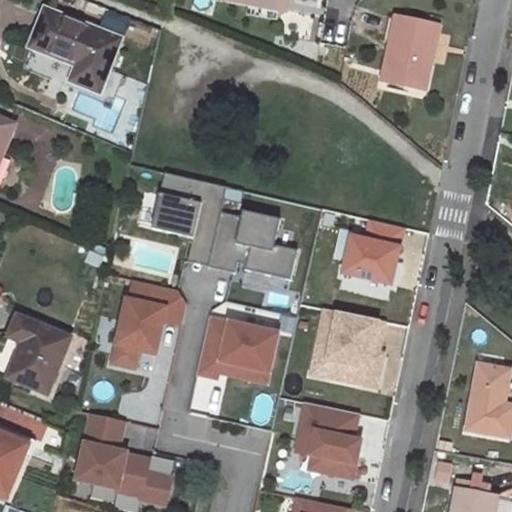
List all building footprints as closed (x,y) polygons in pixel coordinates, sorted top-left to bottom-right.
[(243,17),(271,22),(274,10),(282,11),(284,0),(224,0),(224,1),(245,5),(243,17)] [(118,41),(46,13),(32,45),(79,65),(73,80),(99,91),(118,41)] [(383,80),(424,89),(436,28),(396,20),(383,80)] [(0,119),(11,124),(16,113),(0,105),(0,119)] [(0,156),(14,126),(11,124),(0,119),(0,156)] [(210,265),(223,212),(228,188),(167,173),(154,230),(196,240),(191,261),(210,265)] [(285,220),(249,211),(247,218),(241,242),(254,245),(277,251),(278,245),(285,220)] [(240,260),(249,263),(254,245),(241,242),(247,218),(223,212),(210,265),(237,272),(240,260)] [(353,238),(345,274),(392,284),(404,230),(371,223),(367,241),(353,238)] [(334,258),(346,261),(352,234),(340,232),(334,258)] [(300,251),(278,245),(277,251),(254,245),(249,263),(248,269),(293,280),(300,251)] [(134,283),(130,298),(170,307),(167,323),(182,325),(187,306),(179,293),(134,283)] [(130,298),(120,344),(142,350),(160,354),(167,323),(170,307),(130,298)] [(385,324),(326,312),(323,328),(335,331),(325,377),(366,386),(370,365),(376,366),(378,355),(385,324)] [(8,377),(46,394),(70,340),(18,317),(11,333),(24,339),(8,377)] [(225,361),(234,322),(214,318),(201,375),(220,379),(222,373),(272,384),(275,373),(225,361)] [(284,334),(234,322),(225,361),(275,373),(284,334)] [(335,331),(323,328),(313,374),(325,377),(335,331)] [(142,350),(120,344),(115,362),(138,368),(142,350)] [(370,365),(366,386),(376,388),(382,356),(378,355),(376,366),(370,365)] [(511,371),(481,365),(468,431),(511,439),(511,436),(511,406),(506,405),(511,371)] [(297,453),(312,455),(310,471),(361,478),(367,435),(361,434),(364,411),(304,403),(297,453)] [(93,417),(87,442),(122,450),(127,425),(93,417)] [(28,447),(0,434),(0,497),(4,500),(28,447)] [(87,442),(79,480),(123,490),(131,455),(132,452),(122,450),(87,442)] [(131,455),(123,490),(122,493),(169,503),(174,478),(150,473),(153,460),(131,455)] [(206,465),(189,461),(187,472),(203,475),(206,465)] [(494,511),(497,497),(458,490),(454,511),(494,511)] [(344,511),(345,511),(298,501),(295,511),(344,511)]
